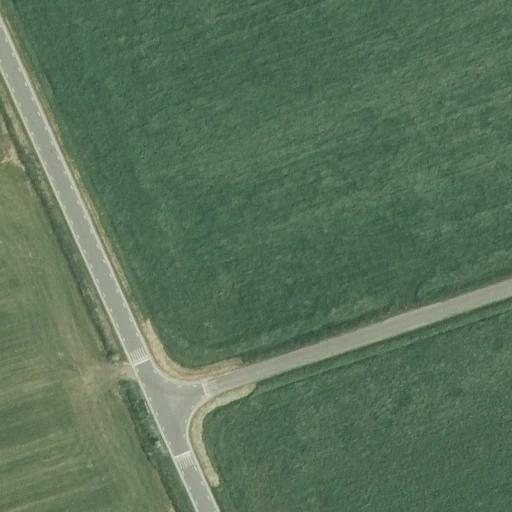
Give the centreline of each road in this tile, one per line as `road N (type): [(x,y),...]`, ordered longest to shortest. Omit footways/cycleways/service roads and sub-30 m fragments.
road 1 (tertiary): [(158,405),(0,46)]
road 2 (unclassified): [(158,405),(511,288)]
